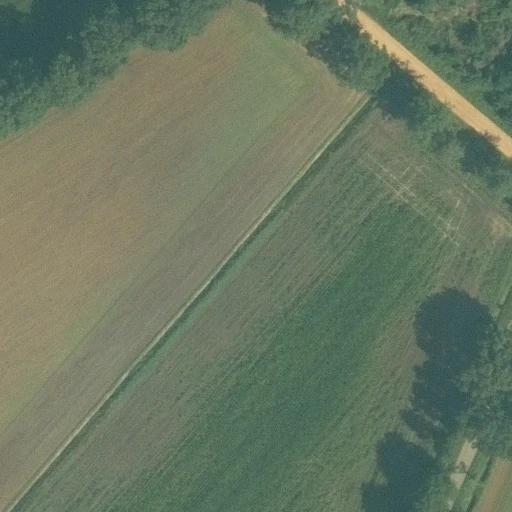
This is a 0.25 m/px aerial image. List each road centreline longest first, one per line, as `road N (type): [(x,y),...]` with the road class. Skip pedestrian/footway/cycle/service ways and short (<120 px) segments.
road 1 (track): [(511,150),(335,0)]
road 2 (unclassified): [(440,511),(511,344)]
